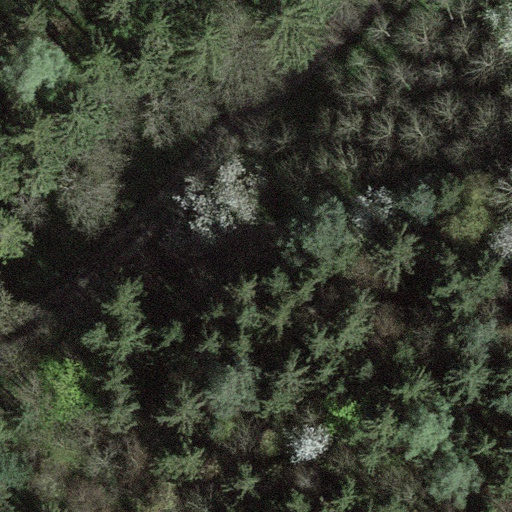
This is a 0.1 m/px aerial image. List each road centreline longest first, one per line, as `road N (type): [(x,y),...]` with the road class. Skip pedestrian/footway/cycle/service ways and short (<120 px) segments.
road 1 (track): [(511,171),(114,279),(0,346)]
road 2 (track): [(114,279),(201,158),(365,0)]
